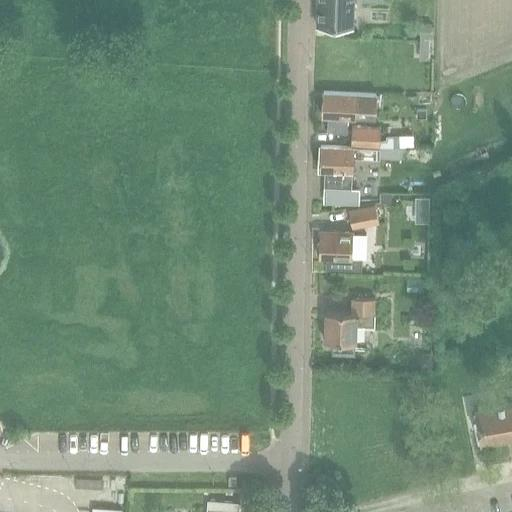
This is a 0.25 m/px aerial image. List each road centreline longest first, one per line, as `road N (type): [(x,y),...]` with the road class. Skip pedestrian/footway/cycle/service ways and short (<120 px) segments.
road 1 (tertiary): [(290,511),(302,0)]
road 2 (track): [(364,511),(511,474)]
